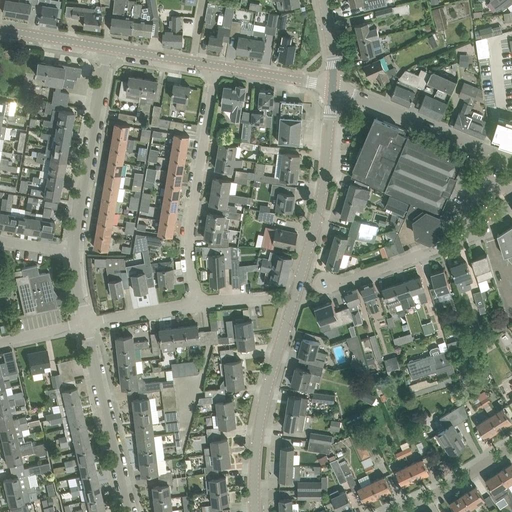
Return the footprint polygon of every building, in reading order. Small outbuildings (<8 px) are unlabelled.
[(20,1),(19,0),(6,0),(4,13),(17,15),(19,1),(20,1)] [(32,4),(38,5),(38,0),(19,0),(20,1),(19,1),(17,15),(29,17),(32,4)] [(38,0),(38,5),(43,6),(41,19),(57,22),(58,12),(59,8),(50,6),(50,0),(38,0)] [(114,0),(111,30),(131,33),(136,3),(136,0),(134,0),(114,0)] [(152,36),(154,20),(160,21),(156,0),(147,0),(150,10),(141,11),(142,4),(136,3),(131,33),(152,36)] [(196,0),(188,0),(187,7),(195,9),(196,0)] [(277,0),(278,8),(280,9),(286,8),(286,6),(300,4),(299,0),(277,0)] [(500,0),(490,0),(490,1),(498,11),(502,8),(503,10),(511,2),(511,0),(500,0)] [(261,9),(262,3),(251,1),(250,8),(261,9)] [(103,14),(101,6),(97,5),(95,9),(74,6),(73,16),(79,17),(79,14),(85,14),(84,26),(101,29),(103,14)] [(230,35),(232,21),(235,7),(227,5),(223,27),(219,26),(217,36),(210,35),(208,46),(222,49),(223,40),(229,41),(230,35)] [(398,5),(384,8),(376,11),(377,19),(394,15),(394,13),(399,12),(398,5)] [(443,6),(431,10),(437,31),(448,28),(443,6)] [(269,12),(267,25),(277,26),(279,14),(269,12)] [(288,13),(279,14),(277,26),(285,28),(288,13)] [(172,16),(172,20),(170,20),(170,30),(164,30),(164,35),(163,45),(183,46),(183,30),(180,30),(181,16),(172,16)] [(242,27),(243,22),(232,21),(230,35),(239,36),(237,51),(249,53),(253,29),(242,27)] [(356,25),(359,41),(371,38),(372,39),(378,37),(379,37),(377,27),(375,27),(374,21),(368,23),(368,22),(356,25)] [(501,24),(493,25),(494,33),(502,32),(501,24)] [(492,26),(480,29),(480,30),(482,38),(488,36),(494,35),(492,27),(492,26)] [(262,55),(264,46),(265,40),(264,40),(266,31),(253,29),(249,53),(262,55)] [(428,37),(432,45),(437,42),(433,34),(428,37)] [(290,44),(291,37),(283,35),(282,42),(281,42),(279,50),(281,50),(279,58),(293,61),(296,44),(290,44)] [(482,38),(476,39),(477,45),(489,44),(488,36),(482,38)] [(363,57),(373,55),(376,55),(373,45),(379,43),(378,37),(372,39),(371,38),(359,41),(363,57)] [(394,67),(385,71),(380,59),(365,66),(370,78),(377,75),(381,83),(389,79),(388,78),(395,75),(397,72),(394,67)] [(60,85),(59,91),(60,91),(61,85),(73,88),(75,79),(76,79),(77,76),(80,77),(81,68),(58,64),(58,66),(38,63),(36,75),(45,76),(44,83),(60,85)] [(424,88),(426,85),(425,85),(430,73),(424,70),(421,76),(406,69),(405,70),(400,77),(409,81),(401,102),(410,105),(418,87),(424,90),(425,88),(424,88)] [(423,92),(426,93),(419,109),(441,118),(445,109),(457,81),(435,71),(431,72),(430,73),(425,85),(426,85),(424,88),(425,88),(424,90),(423,92)] [(126,99),(133,100),(139,101),(143,78),(130,76),(129,81),(122,80),(119,97),(126,99)] [(391,97),(401,102),(409,81),(400,77),(399,78),(391,97)] [(139,101),(139,103),(146,104),(146,102),(153,103),(154,95),(155,96),(157,81),(143,78),(139,101)] [(475,99),(479,89),(479,88),(464,82),(460,93),(466,96),(460,111),(454,126),(466,131),(472,116),(469,114),(475,99)] [(174,83),(173,93),(172,99),(178,100),(176,108),(186,110),(187,101),(188,101),(190,86),(174,83)] [(231,120),(240,121),(244,96),(246,86),(237,85),(236,88),(225,86),(222,101),(223,101),(222,108),(233,110),(232,119),(231,119),(231,120)] [(273,108),(274,91),(260,89),(259,109),(253,109),(252,124),(271,126),(272,115),(269,115),(267,113),(267,108),(273,108)] [(479,89),(475,99),(484,103),(482,90),(479,89)] [(57,104),(67,106),(67,105),(69,93),(60,91),(59,91),(55,91),(54,90),(52,103),(51,104),(57,105),(57,104)] [(273,108),(273,114),(281,114),(280,125),(302,127),(302,117),(306,118),(306,111),(303,111),(303,103),(282,101),(274,101),(274,91),(273,108)] [(18,98),(17,104),(31,106),(31,100),(18,98)] [(10,101),(5,100),(0,99),(0,112),(3,113),(8,114),(10,101)] [(57,105),(51,104),(52,103),(46,102),(46,103),(44,112),(52,113),(51,121),(71,125),(74,112),(59,109),(58,110),(56,110),(57,105)] [(158,125),(160,118),(162,106),(154,104),(151,124),(158,125)] [(466,131),(484,139),(489,127),(484,125),(486,121),(481,119),(483,114),(474,111),(472,116),(466,131)] [(118,118),(130,120),(136,121),(137,115),(120,112),(118,118)] [(466,155),(464,154),(462,159),(405,135),(407,131),(408,130),(376,117),(351,176),(413,200),(406,217),(413,219),(415,236),(431,243),(445,233),(443,216),(440,215),(448,195),(449,196),(457,178),(455,177),(462,161),(463,161),(466,155)] [(160,118),(158,125),(183,130),(184,122),(160,118)] [(498,119),(492,137),(500,140),(499,143),(511,147),(511,123),(498,119)] [(69,138),(71,125),(51,121),(43,120),(43,125),(55,127),(54,134),(54,135),(69,138)] [(116,123),(113,135),(128,138),(130,125),(116,123)] [(300,143),(302,127),(280,125),(278,142),(300,143)] [(143,128),(142,135),(141,140),(149,142),(151,130),(143,128)] [(163,131),(154,130),(153,136),(162,138),(163,131)] [(19,131),(18,141),(24,142),(26,132),(19,131)] [(46,146),(52,147),(67,150),(69,138),(54,135),(54,134),(41,132),(40,137),(40,138),(47,139),(46,146)] [(173,146),(187,148),(189,136),(175,133),(173,146)] [(242,134),(241,141),(250,142),(251,135),(242,134)] [(126,150),(128,138),(113,135),(111,148),(126,150)] [(18,141),(16,151),(22,153),(24,142),(18,141)] [(254,143),(250,142),(241,141),(241,142),(240,146),(240,147),(241,148),(253,150),(253,149),(260,150),(261,144),(254,143)] [(218,156),(234,159),(234,158),(236,146),(236,145),(220,142),(218,156)] [(280,147),(261,145),(261,151),(277,153),(276,165),(282,166),(299,168),(300,155),(279,152),(280,147)] [(185,160),(187,148),(173,146),(171,158),(185,160)] [(52,147),(50,159),(65,162),(67,150),(52,147)] [(124,162),(126,150),(111,148),(109,160),(124,162)] [(232,171),(233,164),(242,166),(243,159),(234,158),(234,159),(218,156),(216,168),(232,171)] [(65,162),(50,159),(37,157),(36,162),(43,163),(41,170),(48,172),(63,174),(65,162)] [(171,158),(169,171),(183,173),(185,160),(171,158)] [(109,160),(107,172),(122,175),(124,162),(109,160)] [(255,179),(254,179),(254,180),(255,180),(260,181),(273,183),(276,184),(277,177),(274,176),(264,175),(266,164),(257,162),(255,173),(256,173),(255,179)] [(7,164),(0,163),(0,169),(16,172),(17,167),(7,165),(7,164)] [(280,177),(280,178),(287,179),(297,180),(297,179),(299,168),(282,166),(276,165),(274,176),(280,177)] [(148,167),(147,174),(146,173),(145,180),(154,181),(155,175),(156,168),(148,167)] [(254,179),(255,179),(256,173),(255,173),(236,170),(235,176),(248,178),(254,179)] [(169,171),(167,183),(181,185),(183,173),(169,171)] [(47,178),(41,177),(33,176),(32,181),(46,184),(61,186),(63,174),(48,172),(47,178)] [(122,175),(107,172),(105,185),(119,187),(122,175)] [(248,178),(235,176),(234,182),(247,184),(248,178)] [(215,177),(212,191),(229,193),(231,180),(215,177)] [(0,189),(15,192),(16,187),(0,183),(0,189)] [(167,183),(165,195),(179,198),(181,185),(167,183)] [(279,195),(277,208),(292,211),(295,194),(285,192),(286,185),(276,184),(273,183),(271,194),(279,195)] [(346,199),(358,204),(363,187),(351,183),(349,188),(346,187),(345,192),(347,193),(346,199)] [(61,186),(46,184),(44,193),(43,193),(42,191),(31,189),(30,194),(49,197),(59,199),(61,186)] [(105,185),(103,197),(117,200),(119,187),(105,185)] [(210,203),(220,205),(227,206),(228,200),(247,203),(248,196),(229,193),(212,191),(210,203)] [(0,227),(2,228),(8,193),(7,200),(2,199),(0,212),(0,227)] [(2,228),(15,230),(17,215),(10,214),(13,194),(8,193),(2,228)] [(177,210),(179,198),(165,195),(163,208),(177,210)] [(115,212),(117,200),(103,197),(101,209),(115,212)] [(341,215),(353,219),(354,219),(357,210),(362,211),(364,205),(358,204),(346,199),(341,215)] [(408,204),(396,199),(392,209),(404,214),(408,204)] [(42,219),(39,234),(52,236),(54,221),(49,220),(51,208),(56,209),(57,203),(45,201),(42,219)] [(175,223),(177,210),(163,208),(161,220),(175,223)] [(27,232),(29,217),(30,210),(25,209),(24,216),(17,215),(15,230),(27,232)] [(101,209),(98,222),(113,224),(115,212),(101,209)] [(276,212),(260,210),(258,218),(274,222),(276,212)] [(229,217),(230,218),(241,219),(242,212),(230,211),(229,216),(229,217)] [(228,229),(230,220),(225,219),(225,215),(219,214),(209,212),(207,225),(223,228),(228,229)] [(146,231),(147,225),(149,225),(150,218),(139,216),(137,229),(146,231)] [(400,216),(394,229),(395,230),(400,232),(405,218),(400,216)] [(27,232),(39,234),(42,219),(29,217),(27,232)] [(173,235),(175,223),(161,220),(159,233),(173,235)] [(356,220),(354,229),(376,235),(379,226),(356,220)] [(98,222),(96,234),(111,237),(113,224),(98,222)] [(217,240),(217,245),(217,246),(229,246),(229,245),(229,239),(227,238),(221,238),(223,228),(207,225),(205,238),(217,240)] [(497,234),(500,243),(504,256),(511,253),(511,225),(500,234),(499,233),(497,234)] [(135,228),(126,226),(125,233),(134,235),(135,228)] [(259,234),(256,246),(262,246),(263,246),(273,248),(274,243),(294,248),(298,233),(288,231),(269,227),(266,226),(264,235),(259,234)] [(354,229),(350,228),(348,235),(374,242),(376,235),(354,229)] [(397,237),(398,234),(400,232),(395,230),(389,231),(391,239),(397,237)] [(111,237),(96,234),(94,247),(109,249),(111,237)] [(136,234),(133,252),(144,250),(148,249),(148,247),(147,243),(146,235),(136,234)] [(336,234),(331,250),(349,256),(350,254),(355,240),(348,238),(348,237),(336,234)] [(162,238),(146,235),(147,243),(161,246),(162,238)] [(398,253),(395,243),(384,246),(388,257),(398,253)] [(231,258),(231,246),(229,245),(229,246),(217,246),(208,246),(203,246),(203,250),(203,258),(213,258),(214,268),(211,268),(212,284),(225,284),(224,268),(231,267),(231,266),(231,258)] [(263,258),(262,264),(274,266),(289,270),(292,257),(282,255),(277,254),(271,250),(269,259),(263,257),(263,258)] [(338,269),(340,266),(344,267),(347,265),(349,256),(331,250),(326,266),(338,269)] [(472,259),(479,281),(486,279),(494,276),(487,254),(472,259)] [(103,258),(97,258),(95,258),(95,266),(103,266),(107,266),(107,258),(103,258)] [(121,271),(115,272),(115,269),(120,269),(126,269),(125,258),(117,258),(107,258),(107,266),(107,268),(112,296),(125,294),(123,284),(121,271)] [(152,272),(151,261),(146,262),(137,264),(131,265),(133,274),(132,275),(134,282),(136,292),(149,289),(147,280),(146,273),(152,272)] [(159,270),(160,277),(161,287),(174,285),(173,276),(175,276),(174,268),(173,268),(172,261),(166,262),(167,269),(159,270)] [(464,278),(466,284),(473,281),(466,261),(451,266),(456,281),(464,278)] [(258,263),(256,269),(260,270),(261,270),(266,271),(264,282),(271,284),(272,279),(286,282),(287,282),(289,270),(274,266),(262,264),(259,263),(258,263)] [(21,268),(23,275),(16,277),(23,308),(24,313),(24,314),(36,312),(57,307),(55,297),(53,290),(53,288),(49,272),(39,274),(37,265),(21,268)] [(240,275),(239,266),(231,266),(231,267),(232,276),(240,275)] [(432,273),(431,273),(436,287),(438,294),(442,292),(450,290),(451,289),(444,269),(432,273)] [(420,276),(407,281),(411,293),(419,291),(423,302),(428,301),(420,276)] [(407,281),(395,285),(399,297),(400,297),(406,295),(408,301),(409,301),(411,306),(415,305),(411,293),(407,281)] [(361,286),(364,296),(366,300),(368,300),(372,311),(378,309),(374,297),(378,296),(376,291),(373,282),(361,286)] [(383,289),(387,301),(391,313),(398,311),(396,305),(402,303),(400,297),(399,297),(395,285),(383,289)] [(345,292),(350,306),(354,320),(355,324),(362,321),(357,303),(362,301),(360,297),(357,288),(345,292)] [(485,306),(481,290),(473,293),(478,308),(485,306)] [(433,299),(438,314),(441,312),(444,312),(441,301),(440,297),(433,299)] [(315,307),(321,323),(328,321),(331,329),(354,320),(350,306),(336,311),(332,301),(315,307)] [(395,325),(392,316),(387,317),(390,327),(395,325)] [(237,327),(228,328),(228,336),(231,335),(238,335),(254,333),(254,332),(252,320),(250,321),(237,322),(236,322),(237,327)] [(141,334),(149,334),(150,322),(142,321),(141,334)] [(508,327),(506,321),(492,325),(494,332),(508,327)] [(206,331),(205,331),(199,331),(198,325),(186,326),(188,342),(200,340),(201,345),(207,344),(206,331)] [(433,325),(423,328),(425,335),(435,332),(433,325)] [(488,325),(483,329),(487,335),(493,330),(488,325)] [(173,328),(175,344),(188,342),(186,326),(173,328)] [(160,329),(162,345),(163,352),(175,350),(174,344),(175,344),(173,328),(160,329)] [(231,335),(228,336),(229,342),(233,342),(238,342),(239,348),(255,346),(254,333),(238,335),(231,335)] [(353,350),(361,348),(358,334),(347,338),(350,349),(353,350)] [(376,334),(370,336),(377,359),(383,357),(376,334)] [(117,337),(118,351),(134,349),(149,347),(148,340),(134,342),(133,336),(117,337)] [(396,345),(402,343),(399,336),(394,338),(396,345)] [(311,357),(309,363),(323,367),(327,352),(317,350),(319,342),(313,341),(303,338),(299,354),(311,357)] [(413,378),(437,370),(438,372),(447,369),(448,374),(455,372),(452,364),(451,360),(448,350),(449,350),(448,349),(441,352),(440,347),(438,346),(431,348),(430,351),(431,355),(430,355),(414,360),(413,359),(410,360),(410,362),(408,363),(411,372),(413,378)] [(118,351),(120,363),(136,361),(134,349),(118,351)] [(0,376),(17,372),(12,350),(2,352),(5,362),(0,362),(0,376)] [(43,366),(49,365),(49,360),(47,350),(39,352),(40,353),(28,356),(30,366),(32,374),(44,371),(43,366)] [(451,352),(453,358),(460,356),(458,350),(451,352)] [(235,361),(234,354),(221,356),(222,362),(221,362),(222,375),(227,375),(243,373),(242,360),(235,361)] [(71,366),(69,361),(69,360),(57,363),(59,369),(71,366)] [(137,374),(136,361),(120,363),(121,376),(137,374)] [(398,361),(386,365),(389,375),(401,371),(398,361)] [(174,377),(180,376),(179,362),(172,363),(173,370),(174,377)] [(320,382),(323,367),(309,363),(307,370),(296,367),(294,376),(292,375),(290,381),(292,382),(292,383),(302,385),(308,387),(310,379),(320,382)] [(368,371),(366,364),(355,366),(356,374),(368,371)] [(59,369),(59,372),(60,374),(60,376),(72,373),(71,370),(71,366),(59,369)] [(153,391),(162,390),(162,387),(176,386),(175,380),(174,380),(174,377),(173,370),(172,370),(166,371),(167,379),(168,380),(162,381),(162,380),(145,382),(145,381),(143,379),(138,379),(137,374),(121,376),(122,382),(123,388),(126,388),(139,386),(139,393),(153,391)] [(378,371),(369,375),(371,380),(380,377),(378,371)] [(0,389),(5,388),(3,381),(17,378),(16,376),(18,376),(17,372),(0,376),(0,389)] [(62,382),(74,380),(72,373),(60,376),(62,382)] [(213,396),(226,394),(225,388),(245,385),(243,373),(227,375),(228,379),(224,379),(220,384),(221,388),(205,390),(205,396),(213,396)] [(50,376),(53,388),(62,386),(62,382),(60,376),(60,374),(52,375),(50,376)] [(456,378),(451,379),(450,376),(429,383),(428,379),(409,385),(412,397),(458,382),(456,378)] [(57,397),(58,404),(80,400),(77,387),(75,387),(74,380),(62,382),(62,386),(53,388),(48,390),(49,397),(50,399),(57,397)] [(176,392),(176,386),(162,387),(162,390),(162,394),(176,392)] [(457,394),(455,387),(449,390),(451,396),(457,394)] [(0,389),(0,401),(23,396),(22,391),(7,395),(5,388),(0,389)] [(154,397),(153,391),(139,393),(140,399),(133,399),(135,412),(151,410),(149,398),(154,397)] [(335,394),(313,392),(312,400),(334,403),(335,394)] [(364,399),(373,404),(377,397),(368,392),(364,399)] [(226,394),(213,396),(213,402),(217,401),(219,414),(235,412),(233,399),(226,400),(226,394)] [(289,395),(287,411),(306,414),(309,398),(289,395)] [(25,403),(23,396),(0,401),(0,414),(11,412),(9,405),(14,404),(15,406),(25,403)] [(481,400),(484,406),(491,402),(488,396),(481,400)] [(46,420),(49,420),(61,417),(82,412),(80,400),(58,404),(60,411),(45,415),(46,420)] [(481,400),(473,404),(477,411),(484,406),(481,400)] [(178,404),(164,406),(165,413),(179,411),(178,404)] [(438,433),(446,444),(451,453),(465,444),(453,424),(462,418),(455,407),(440,418),(446,428),(438,433)] [(503,408),(491,416),(499,429),(511,421),(503,408)] [(135,412),(136,425),(153,423),(151,410),(135,412)] [(165,413),(166,419),(179,417),(179,411),(165,413)] [(284,428),(303,431),(306,414),(287,411),(284,428)] [(0,414),(0,427),(27,422),(26,421),(26,418),(26,416),(18,418),(13,420),(11,412),(0,414)] [(51,425),(69,420),(70,428),(85,424),(82,412),(61,417),(49,420),(51,425)] [(219,414),(220,427),(236,425),(235,412),(219,414)] [(499,429),(491,416),(478,425),(481,429),(486,437),(492,433),(499,429)] [(340,420),(331,419),(329,429),(339,430),(340,420)] [(28,428),(27,422),(0,427),(0,433),(2,440),(22,435),(21,429),(28,428)] [(136,425),(138,438),(154,436),(153,423),(136,425)] [(180,423),(167,425),(167,428),(167,431),(175,430),(175,433),(181,432),(180,423)] [(73,440),(88,436),(85,424),(70,428),(64,429),(66,436),(58,437),(58,438),(59,443),(60,443),(68,441),(67,441),(73,440)] [(333,435),(311,432),(310,440),(331,444),(333,435)] [(205,454),(211,453),(229,451),(228,438),(222,439),(221,433),(208,434),(209,441),(212,440),(213,447),(205,448),(205,454)] [(2,440),(5,452),(32,446),(31,440),(24,442),(22,435),(2,440)] [(174,435),(162,435),(162,443),(169,443),(169,444),(175,444),(174,435)] [(73,440),(76,452),(91,449),(88,436),(73,440)] [(156,448),(154,436),(138,438),(139,450),(156,448)] [(331,444),(310,440),(308,450),(330,453),(331,444)] [(371,455),(365,442),(356,446),(362,458),(371,455)] [(11,471),(24,469),(22,461),(21,455),(34,452),(32,446),(5,452),(7,465),(9,464),(11,471)] [(282,447),(281,464),(294,464),(294,447),(282,447)] [(406,455),(408,454),(412,452),(410,447),(403,450),(406,455)] [(139,450),(141,462),(157,460),(156,448),(139,450)] [(76,452),(77,458),(79,464),(93,461),(91,449),(76,452)] [(405,455),(406,455),(403,450),(396,453),(398,459),(405,455)] [(205,467),(205,473),(219,472),(218,466),(231,464),(229,451),(211,453),(205,454),(206,460),(214,459),(214,466),(205,467)] [(325,455),(318,458),(321,465),(329,461),(326,455),(325,455)] [(340,464),(346,462),(343,456),(337,459),(340,464)] [(330,462),(340,483),(347,480),(345,474),(340,464),(337,458),(330,462)] [(423,458),(409,465),(416,479),(430,472),(423,458)] [(157,460),(141,462),(142,475),(158,473),(159,479),(172,477),(171,471),(167,471),(165,459),(157,460)] [(81,476),(96,473),(93,461),(79,464),(80,469),(81,476)] [(340,464),(345,474),(347,480),(348,480),(354,477),(347,461),(346,462),(340,464)] [(507,485),(508,484),(511,481),(511,463),(499,471),(507,485)] [(301,465),(294,464),(281,464),(280,480),(290,481),(293,481),(293,479),(300,479),(301,465)] [(374,469),(372,464),(365,467),(367,473),(374,469)] [(396,471),(398,476),(403,485),(416,479),(409,465),(396,471)] [(29,467),(24,469),(11,471),(12,478),(3,480),(6,492),(34,486),(30,486),(29,481),(27,475),(30,474),(29,467)] [(511,507),(511,491),(508,484),(507,485),(499,471),(486,479),(492,488),(495,492),(501,488),(507,499),(511,507)] [(205,473),(206,479),(207,492),(212,492),(228,490),(226,477),(219,478),(219,472),(205,473)] [(70,491),(79,489),(84,488),(99,485),(96,473),(81,476),(75,477),(77,485),(69,487),(70,491)] [(392,490),(388,481),(385,476),(371,482),(378,496),(392,490)] [(153,486),(155,499),(171,497),(169,484),(173,484),(172,477),(159,479),(160,485),(153,486)] [(298,481),(298,490),(322,490),(322,482),(322,481),(298,481)] [(378,496),(371,482),(362,486),(359,488),(358,488),(358,489),(361,493),(365,502),(378,496)] [(87,501),(102,497),(99,485),(84,488),(87,500),(87,501)] [(34,486),(6,492),(9,505),(30,500),(29,493),(35,491),(34,486)] [(472,507),(484,499),(490,509),(496,506),(489,495),(484,498),(476,486),(463,494),(472,507)] [(289,497),(287,488),(280,490),(283,498),(289,497)] [(330,493),(332,497),(332,498),(326,501),(328,505),(335,502),(339,511),(341,510),(341,511),(346,511),(353,509),(351,505),(353,505),(348,496),(346,490),(340,493),(338,489),(330,493)] [(203,506),(203,511),(223,510),(222,503),(229,503),(228,490),(212,492),(213,505),(203,506)] [(322,490),(298,490),(298,499),(322,499),(322,490)] [(456,511),(463,511),(472,507),(463,494),(451,502),(456,511)] [(75,510),(76,511),(75,511),(93,511),(105,509),(102,497),(87,501),(81,502),(82,509),(75,510)] [(172,510),(171,497),(155,499),(156,511),(172,510)] [(280,511),(293,511),(292,499),(280,499),(280,511)]
